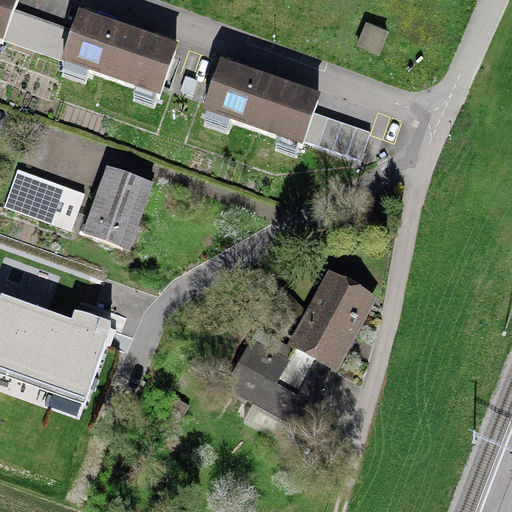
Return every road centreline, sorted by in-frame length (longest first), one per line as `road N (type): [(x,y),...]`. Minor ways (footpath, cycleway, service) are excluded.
road 1 (residential): [(124,385),(163,303),(428,148)]
road 2 (residential): [(439,119),(118,0)]
road 3 (residential): [(428,148),(353,452)]
road 4 (residential): [(493,0),(439,119)]
